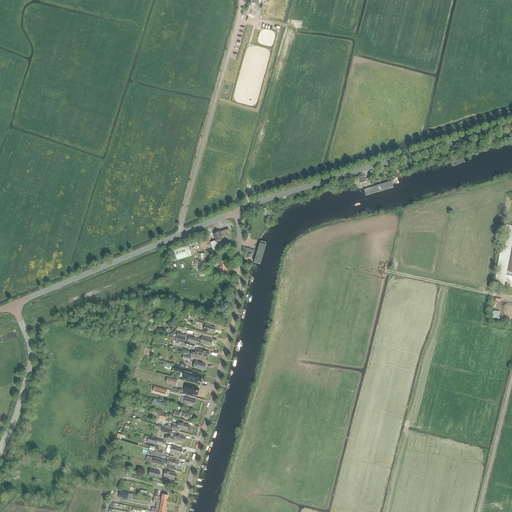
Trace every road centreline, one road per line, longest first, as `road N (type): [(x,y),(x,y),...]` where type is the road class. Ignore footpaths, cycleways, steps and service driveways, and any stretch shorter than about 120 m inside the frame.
road 1 (unclassified): [(181,511),(241,283),(235,211)]
road 2 (tertiary): [(235,211),(511,124)]
road 3 (tertiary): [(14,304),(235,211)]
road 4 (unclassified): [(14,304),(31,354),(0,452)]
